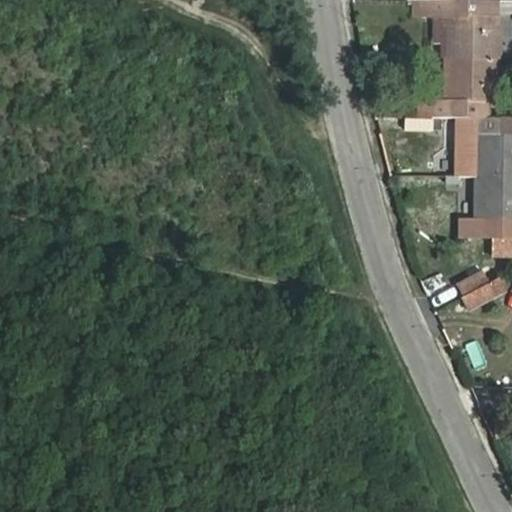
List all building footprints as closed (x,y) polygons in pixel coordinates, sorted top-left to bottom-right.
[(446,45),(446,58),(498,59),(499,1),(459,0),(445,0),(425,0),(425,17),(436,18),(435,44),(446,45)] [(431,102),(430,117),(464,118),(468,118),(487,118),(487,102),(498,103),(498,59),(446,58),(445,102),(431,102)] [(511,176),(511,118),(487,118),(468,118),(464,118),(464,134),(477,134),(476,177),(511,176)] [(511,176),(476,177),(476,219),(461,219),(461,239),(511,238),(511,176)] [(497,279),(489,284),(496,296),(504,292),(497,279)] [(496,296),(489,284),(465,298),(472,310),(496,296)]
